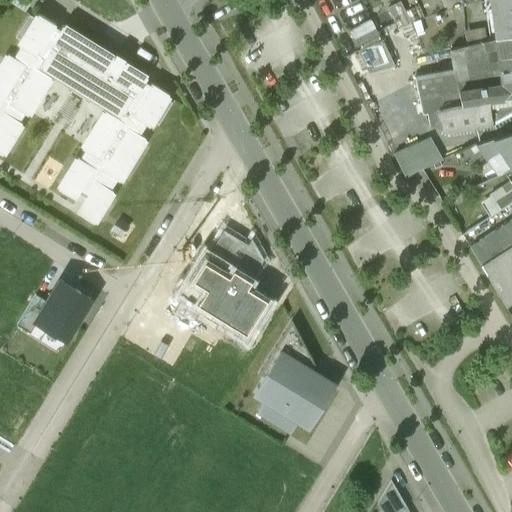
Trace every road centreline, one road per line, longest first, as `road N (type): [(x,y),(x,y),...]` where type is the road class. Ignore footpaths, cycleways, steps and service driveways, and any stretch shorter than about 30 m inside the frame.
road 1 (residential): [(233,124),(385,383)]
road 2 (residential): [(129,288),(20,465)]
road 3 (residential): [(233,124),(129,288)]
road 4 (residential): [(0,208),(129,288)]
road 5 (residential): [(385,383),(306,511)]
road 6 (residential): [(385,383),(458,511)]
road 7 (residential): [(161,6),(233,124)]
